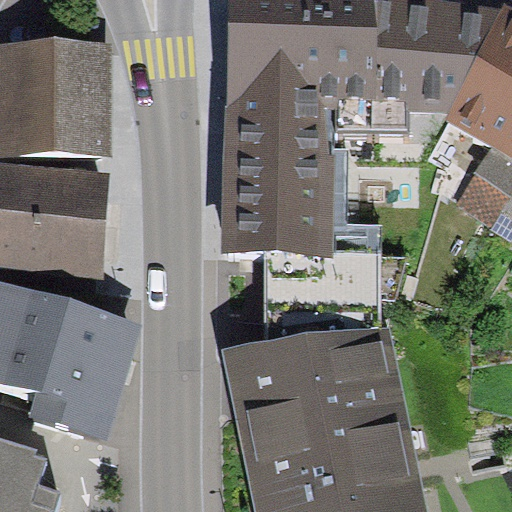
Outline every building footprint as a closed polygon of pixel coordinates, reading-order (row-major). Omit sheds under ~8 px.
[(229,0),(228,99),(217,99),(215,270),(269,270),(332,270),(336,145),(374,146),(383,0),(229,0)] [(445,121),(504,14),(418,0),(383,0),(374,146),(412,147),(415,115),(445,121)] [(511,18),(504,14),(445,121),(494,153),(460,206),(511,239),(511,18)] [(108,52),(0,52),(0,102),(0,162),(109,161),(108,52)] [(0,169),(0,276),(103,291),(113,179),(81,176),(0,169)] [(332,270),(269,270),(265,349),(348,339),(350,271),(332,270)] [(110,445),(142,332),(3,291),(2,298),(0,297),(0,402),(36,413),(32,426),(65,434),(110,445)] [(265,349),(222,354),(253,511),(429,511),(392,334),(348,339),(265,349)] [(39,461),(0,449),(0,511),(60,511),(63,503),(41,496),(49,471),(36,467),(39,461)]
